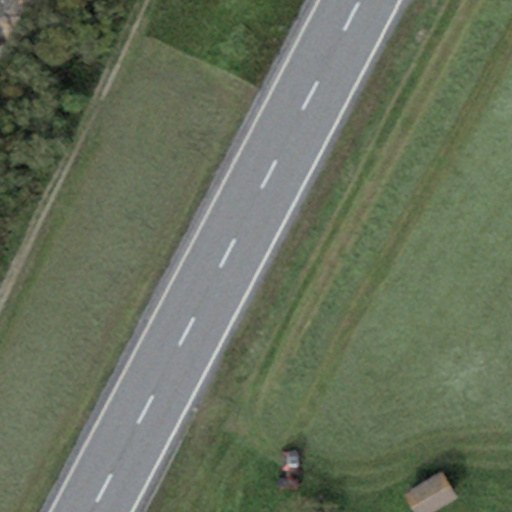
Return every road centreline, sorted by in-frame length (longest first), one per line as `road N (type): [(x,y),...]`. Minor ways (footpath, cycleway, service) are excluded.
road 1 (primary): [(364,0),(92,511)]
road 2 (track): [(0,314),(148,0)]
